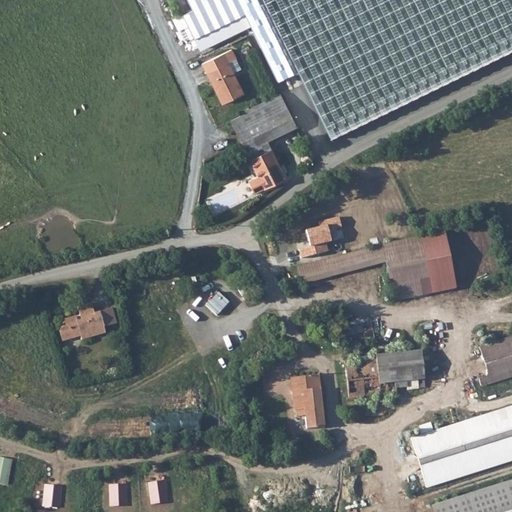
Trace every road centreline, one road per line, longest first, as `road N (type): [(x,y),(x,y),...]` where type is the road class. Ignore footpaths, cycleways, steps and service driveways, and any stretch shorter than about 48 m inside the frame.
road 1 (unclassified): [(0,286),(238,232),(363,144),(511,75)]
road 2 (track): [(31,456),(81,462),(196,451),(252,468),(324,460),(342,433)]
